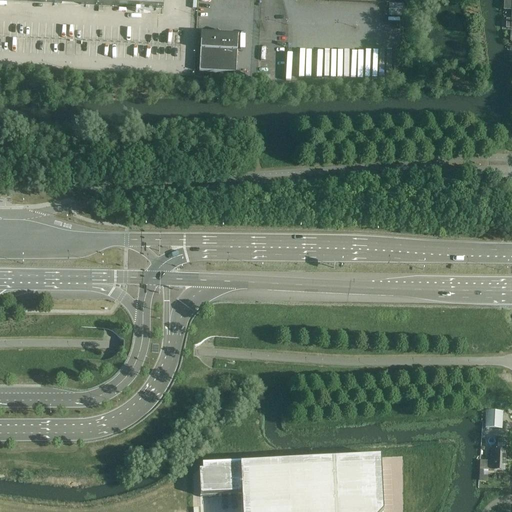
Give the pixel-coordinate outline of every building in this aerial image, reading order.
[(0,0),(0,1),(27,3),(61,4),(80,5),(100,6),(163,9),(163,0),(0,0)] [(404,5),(389,5),(388,17),(403,17),(404,5)] [(238,37),(217,36),(215,32),(218,31),(217,30),(208,35),(201,35),(200,43),(199,72),(235,74),(236,56),(237,56),(238,38),(238,37)] [(501,429),(502,413),(486,412),(485,429),(501,429)] [(505,464),(506,452),(490,451),(490,462),(494,462),(494,464),(494,471),(504,472),(505,464)] [(203,472),(199,472),(200,498),(241,496),(242,511),(383,511),(381,458),(203,467),(203,472)]
